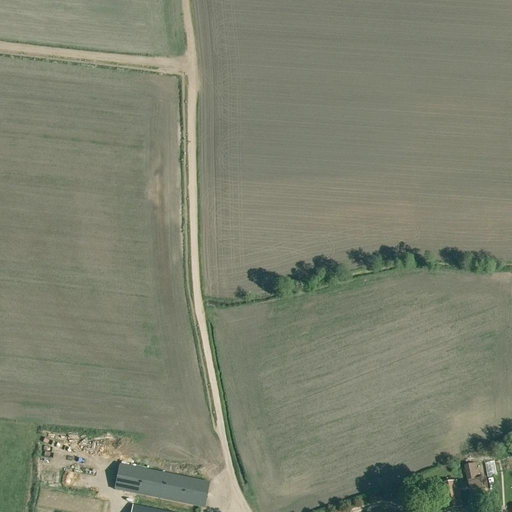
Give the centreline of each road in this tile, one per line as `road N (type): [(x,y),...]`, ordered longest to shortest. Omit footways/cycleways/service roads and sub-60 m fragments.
road 1 (track): [(222,438),(195,279),(191,65)]
road 2 (track): [(191,65),(0,44)]
